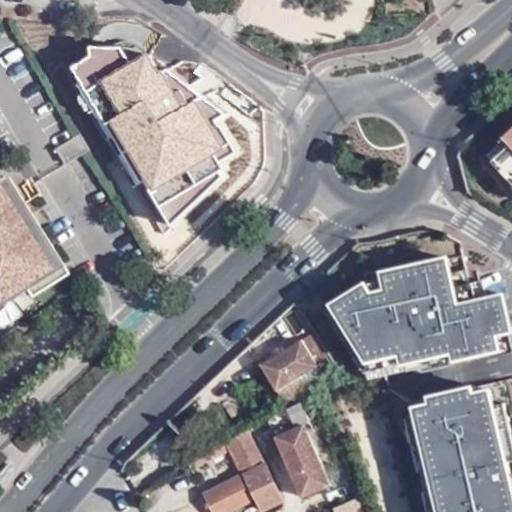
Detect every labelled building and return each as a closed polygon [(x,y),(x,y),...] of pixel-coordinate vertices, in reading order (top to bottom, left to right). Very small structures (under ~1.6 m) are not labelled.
[(89,109),(70,119),(80,135),(81,138),(100,127),(89,109)] [(148,120),(108,147),(97,155),(122,191),(143,176),(137,166),(167,146),(148,120)] [(100,127),(81,138),(89,151),(93,157),(97,155),(108,147),(103,139),(106,137),(100,127)] [(511,130),(507,136),(511,141),(511,143),(493,161),(511,181),(511,130)] [(65,165),(89,151),(81,138),(80,135),(55,149),(65,165)] [(3,182),(0,177),(0,290),(15,291),(18,295),(27,289),(32,298),(34,297),(28,286),(52,264),(51,243),(9,178),(3,182)] [(34,297),(70,274),(51,243),(52,264),(28,286),(34,297)] [(386,278),(389,288),(371,292),(365,284),(326,310),(369,380),(488,352),(483,332),(481,333),(470,284),(467,269),(452,272),(448,258),(430,262),(429,258),(384,269),(386,278)] [(371,292),(389,288),(386,278),(365,284),(371,292)] [(484,281),(470,284),(481,333),(483,332),(488,352),(511,346),(511,344),(509,331),(511,330),(511,327),(505,295),(488,299),(484,281)] [(0,306),(18,295),(15,291),(0,290),(0,306)] [(319,366),(328,361),(312,334),(303,339),(319,366)] [(316,369),(319,366),(303,339),(262,365),(279,392),(281,392),(300,379),(316,369)] [(335,372),(328,361),(319,366),(316,369),(322,379),(335,372)] [(309,392),(322,379),(316,369),(300,379),(302,382),(309,392)] [(473,387),(430,398),(431,404),(416,408),(417,413),(441,511),(511,511),(511,475),(508,461),(495,405),(491,390),(475,394),(473,387)] [(259,403),(263,410),(270,406),(265,398),(259,403)] [(511,430),(505,402),(495,405),(508,461),(511,460),(511,430)] [(441,511),(417,413),(406,415),(430,511),(441,511)] [(341,452),(328,417),(307,425),(331,486),(351,478),(341,452)] [(331,486),(307,425),(279,437),(304,499),(331,486)] [(263,510),(264,510),(284,501),(265,465),(249,432),(228,445),(241,472),(243,475),(204,495),(212,511),(228,511),(257,498),(263,510)] [(192,467),(199,480),(216,471),(209,458),(192,467)] [(335,511),(364,511),(359,500),(335,511)]
